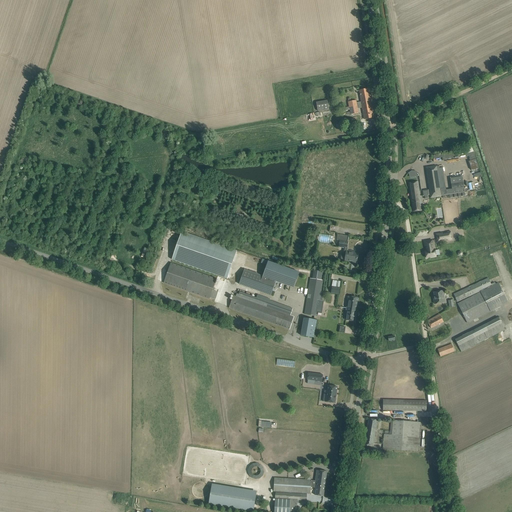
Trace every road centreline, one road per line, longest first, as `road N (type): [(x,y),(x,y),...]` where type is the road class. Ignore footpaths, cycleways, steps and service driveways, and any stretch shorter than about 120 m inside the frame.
road 1 (unclassified): [(364,360),(0,238)]
road 2 (tertiary): [(364,360),(387,198),(368,0)]
road 3 (track): [(454,511),(405,210),(387,198)]
road 4 (tertiary): [(342,511),(364,360)]
road 5 (track): [(511,68),(379,128)]
